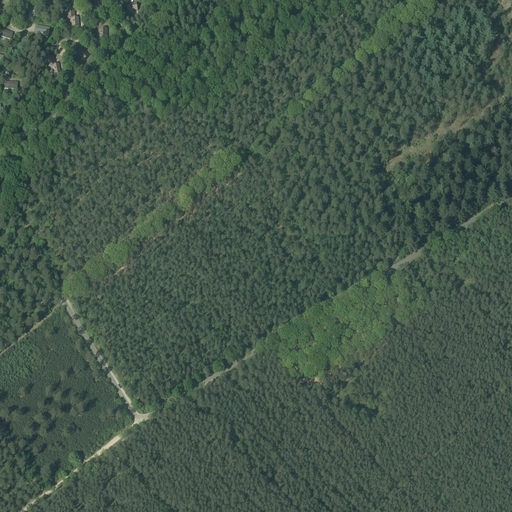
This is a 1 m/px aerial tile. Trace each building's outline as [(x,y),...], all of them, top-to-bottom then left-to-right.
[(102,0),(95,0),(93,3),(96,6),(97,5),(97,6),(101,9),(106,4),(102,0)] [(136,4),(126,5),(127,14),(131,13),(131,12),(132,12),(137,11),(136,4)] [(35,35),(41,37),(43,27),(36,26),(35,35)] [(43,27),(41,37),(48,38),(50,29),(43,27)] [(98,29),(98,33),(99,33),(99,34),(99,39),(106,40),(107,29),(98,29)] [(0,30),(0,36),(10,40),(12,34),(0,30)] [(81,49),(75,55),(78,58),(79,57),(79,58),(83,62),(88,57),(81,49)] [(52,66),(55,66),(53,57),(46,58),(48,67),(52,66)]
